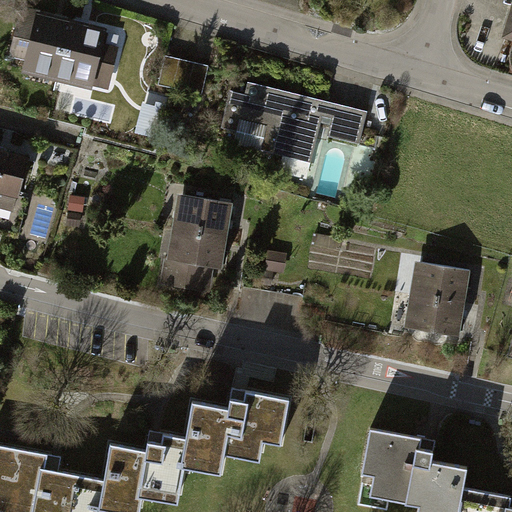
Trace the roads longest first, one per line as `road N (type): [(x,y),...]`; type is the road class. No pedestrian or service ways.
road 1 (residential): [(0,283),(511,398)]
road 2 (residential): [(175,0),(420,67)]
